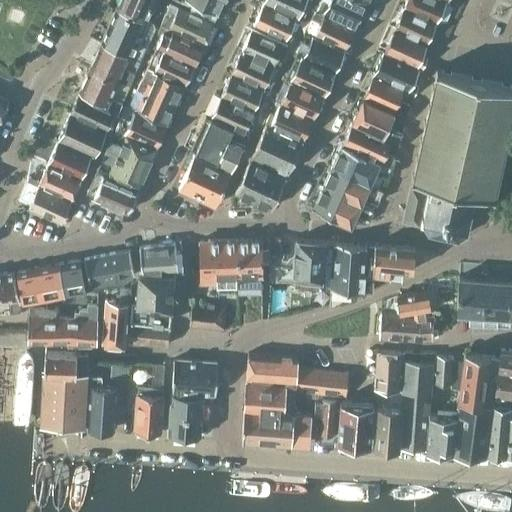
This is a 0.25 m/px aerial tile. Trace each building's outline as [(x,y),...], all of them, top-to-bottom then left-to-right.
[(118,0),(116,5),(146,18),(153,0),(118,0)] [(192,0),(193,0),(189,7),(214,19),(223,0),(192,0)] [(264,0),(302,18),(305,11),(301,9),(304,0),(264,0)] [(321,0),(317,10),(317,11),(323,14),(326,15),(326,14),(353,27),(354,27),(355,24),(365,3),(358,0),(327,0),(327,2),(323,0),(321,0)] [(405,0),(403,6),(434,19),(436,20),(443,3),(444,0),(405,0)] [(169,2),(160,23),(203,42),(212,23),(213,22),(177,5),(169,2)] [(253,23),(288,39),(290,40),(295,30),(290,27),(294,17),(263,2),(253,23)] [(116,5),(100,41),(130,53),(130,52),(140,57),(155,26),(153,22),(146,18),(116,5)] [(436,20),(434,19),(433,21),(402,8),(393,27),(410,34),(409,36),(420,41),(421,38),(422,39),(427,41),(436,20)] [(314,9),(310,18),(319,22),(315,29),(314,32),(314,33),(345,46),(354,27),(353,27),(326,14),(326,15),(323,14),(317,11),(317,10),(314,9)] [(409,36),(410,34),(393,27),(384,48),(421,65),(426,55),(421,53),(425,44),(421,42),(422,39),(421,38),(420,41),(409,36)] [(287,44),(283,42),(282,43),(250,28),(241,49),(272,64),(278,66),(281,60),(275,57),(277,53),(282,56),(287,44)] [(171,33),(163,29),(156,44),(158,45),(157,46),(194,63),(203,45),(172,30),(171,33)] [(297,54),(333,71),(343,51),(311,36),(308,43),(300,39),(295,51),(296,51),(298,52),(297,54)] [(100,41),(90,65),(121,79),(121,80),(129,83),(130,84),(135,72),(122,67),(125,60),(137,66),(141,57),(140,57),(130,52),(130,53),(100,41)] [(156,47),(147,66),(154,69),(185,83),(194,64),(156,47)] [(230,73),(268,90),(274,78),(269,75),(273,66),(240,51),(230,73)] [(410,84),(418,68),(382,52),(373,72),(408,88),(407,91),(413,94),(418,84),(412,81),(410,84)] [(333,71),(297,54),(295,54),(299,56),(296,63),(292,61),(285,75),(291,78),(324,93),(334,72),(333,71)] [(90,65),(78,90),(106,103),(106,104),(114,107),(118,109),(129,83),(121,80),(121,79),(90,65)] [(148,84),(136,109),(150,115),(166,123),(184,84),(154,71),(154,69),(147,66),(140,80),(148,84)] [(410,177),(412,178),(410,185),(409,185),(402,219),(419,223),(419,225),(463,235),(465,234),(468,222),(467,221),(471,202),(473,203),(473,201),(472,201),(474,190),(489,193),(489,194),(493,195),(494,192),(493,191),(496,177),(497,178),(498,174),(497,173),(500,160),(501,160),(501,156),(504,142),(505,142),(505,138),(508,124),(509,124),(509,121),(509,120),(511,107),(511,106),(511,84),(438,69),(439,68),(435,67),(434,71),(435,71),(432,85),(431,85),(430,89),(431,89),(428,103),(427,103),(426,107),(427,107),(424,121),(423,121),(422,124),(423,125),(420,139),(419,138),(418,142),(419,142),(416,156),(415,156),(414,160),(415,160),(412,174),(411,174),(410,177)] [(230,73),(220,95),(257,112),(263,100),(258,98),(262,89),(267,92),(268,90),(230,73)] [(372,74),(363,95),(404,114),(408,104),(398,99),(402,91),(403,88),(373,74),(372,74)] [(280,88),(275,98),(276,98),(276,99),(279,101),(313,116),(323,95),(290,80),(291,78),(285,75),(283,80),(285,80),(288,82),(286,85),(284,90),(281,89),(280,88)] [(78,92),(69,111),(105,127),(114,107),(106,104),(105,105),(78,92)] [(210,116),(247,133),(252,123),(248,122),(252,114),(255,116),(257,112),(220,95),(219,96),(210,116)] [(357,107),(351,120),(375,130),(392,137),(398,140),(400,130),(387,124),(393,111),(362,97),(361,99),(357,100),(356,104),(357,107)] [(279,101),(276,99),(274,103),(278,105),(275,109),(274,113),(270,111),(264,122),(265,123),(266,122),(270,123),(302,138),(312,118),(279,102),(279,101)] [(125,103),(115,127),(156,145),(166,124),(149,117),(150,115),(136,109),(131,106),(131,104),(130,104),(129,104),(125,103)] [(57,138),(79,147),(94,154),(105,127),(69,111),(57,138)] [(194,151),(230,167),(236,155),(247,133),(210,116),(210,117),(194,151)] [(375,130),(351,120),(342,141),(343,142),(350,145),(348,148),(356,152),(357,148),(365,152),(375,130)] [(251,154),(251,155),(287,171),(302,140),(265,123),(251,154)] [(375,130),(365,152),(364,155),(392,167),(395,155),(386,151),(392,137),(375,130)] [(110,139),(105,148),(147,167),(155,148),(125,134),(120,144),(110,139)] [(57,140),(47,162),(80,176),(85,164),(91,162),(94,154),(79,147),(78,149),(57,140)] [(350,145),(343,142),(342,144),(341,144),(331,166),(369,182),(375,169),(388,175),(392,167),(364,155),(365,152),(357,148),(356,152),(348,148),(350,145)] [(147,167),(105,148),(101,159),(112,164),(108,173),(138,187),(147,167)] [(177,188),(213,205),(229,170),(193,153),(177,188)] [(287,171),(251,155),(249,160),(248,160),(234,191),(271,207),(287,171)] [(38,180),(36,184),(70,199),(76,186),(81,184),(84,178),(80,176),(47,162),(38,180)] [(331,166),(322,185),(360,202),(363,196),(370,199),(371,198),(377,201),(383,188),(369,182),(331,166)] [(95,171),(86,191),(93,194),(92,195),(127,210),(137,189),(95,171)] [(27,175),(26,180),(36,184),(38,180),(27,175)] [(70,199),(36,184),(26,206),(61,222),(66,210),(70,212),(75,201),(70,199)] [(360,202),(322,185),(312,207),(350,224),(354,214),(367,220),(370,213),(358,207),(360,202)] [(236,273),(236,238),(198,239),(198,278),(236,278),(236,273)] [(260,238),(236,238),(236,273),(236,278),(236,290),(261,290),(261,261),(261,247),(260,238)] [(269,245),(266,281),(282,282),(287,282),(289,257),(293,257),(292,275),(321,277),(320,282),(330,283),(331,268),(333,241),(295,238),(294,251),(290,251),(290,247),(269,245)] [(330,285),(329,302),(352,295),(353,287),(371,288),(372,277),(371,277),(371,272),(371,271),(373,244),(365,244),(333,241),(331,268),(330,283),(329,284),(329,285),(330,285)] [(174,242),(138,246),(141,270),(181,266),(180,249),(175,250),(174,242)] [(373,244),(371,271),(402,274),(402,268),(412,268),(414,246),(373,242),(373,244)] [(128,248),(79,258),(85,288),(120,281),(133,272),(128,248)] [(79,258),(57,262),(63,292),(85,288),(79,258)] [(57,262),(37,266),(42,296),(63,292),(57,262)] [(37,266),(13,270),(18,300),(19,300),(42,296),(37,266)] [(10,271),(0,271),(0,296),(9,296),(9,300),(18,300),(13,270),(10,271)] [(128,300),(126,317),(168,321),(170,303),(173,271),(139,271),(136,276),(134,300),(128,300)] [(481,318),(484,276),(458,275),(456,307),(469,308),(468,318),(481,318)] [(484,276),(481,318),(495,319),(508,320),(509,310),(510,298),(511,278),(484,276)] [(126,317),(128,300),(129,286),(119,286),(119,294),(115,293),(114,298),(105,297),(101,337),(124,339),(126,319),(126,317)] [(399,293),(396,293),(396,294),(399,310),(413,308),(413,313),(430,310),(429,305),(426,288),(399,293)] [(9,300),(8,300),(9,313),(20,312),(19,300),(18,300),(9,300)] [(224,305),(191,301),(189,324),(222,327),(224,305)] [(73,315),(62,315),(62,337),(95,338),(96,302),(86,302),(86,307),(78,307),(78,310),(73,310),(73,315)] [(62,337),(62,315),(54,315),(54,306),(29,306),(28,324),(28,330),(28,336),(62,337)] [(242,308),(242,323),(260,318),(260,308),(242,308)] [(380,310),(379,335),(418,337),(432,337),(433,329),(433,313),(413,313),(380,310)] [(126,319),(124,339),(166,343),(168,323),(126,319)] [(511,348),(500,347),(498,356),(497,367),(511,369),(511,348)] [(374,384),(374,385),(377,386),(401,387),(404,359),(404,351),(377,349),(374,384)] [(44,351),(43,370),(85,372),(86,372),(86,363),(87,353),(76,352),(44,350),(44,351)] [(464,351),(462,362),(459,388),(456,414),(452,448),(485,450),(485,449),(493,389),(497,367),(498,356),(464,351)] [(293,356),(247,352),(245,379),(243,406),(293,410),(294,389),(293,388),(296,366),(297,356),(293,356)] [(459,388),(462,362),(452,360),(453,356),(435,354),(433,381),(451,382),(450,387),(459,388)] [(170,395),(201,397),(201,395),(199,394),(200,390),(215,392),(217,361),(173,358),(171,388),(173,389),(173,393),(171,392),(170,395)] [(404,359),(401,387),(397,444),(426,446),(428,412),(433,361),(404,359)] [(135,409),(134,429),(159,431),(162,386),(163,363),(152,362),(151,385),(137,384),(137,391),(136,391),(135,409)] [(335,393),(345,394),(347,371),(296,366),(293,388),(294,389),(298,389),(319,392),(335,393)] [(510,392),(511,391),(511,369),(497,367),(493,389),(510,392)] [(40,423),(82,425),(85,374),(85,372),(43,370),(40,423)] [(113,428),(115,386),(100,385),(100,375),(85,374),(82,425),(82,426),(113,428)] [(397,444),(401,387),(377,386),(373,442),(397,444)] [(510,392),(493,389),(485,449),(505,451),(507,421),(509,421),(509,411),(508,411),(510,392)] [(201,397),(170,395),(168,431),(199,434),(201,397)] [(314,428),(313,437),(336,439),(339,407),(339,399),(335,398),(319,397),(319,399),(315,399),(314,413),(317,413),(315,428),(314,428)] [(339,399),(339,407),(336,439),(369,442),(373,401),(339,399)] [(293,410),(243,406),(241,437),(290,440),(293,410)] [(296,410),(293,410),(290,440),(307,442),(310,411),(296,410)] [(428,412),(426,446),(452,448),(456,414),(428,412)]
